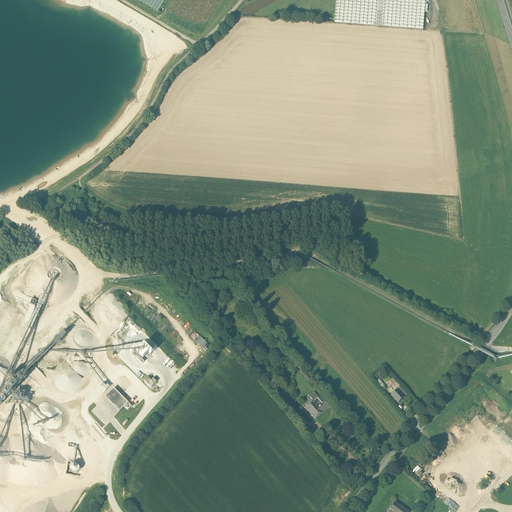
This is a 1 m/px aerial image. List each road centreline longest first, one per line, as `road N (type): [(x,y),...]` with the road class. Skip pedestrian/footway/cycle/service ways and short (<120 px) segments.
road 1 (track): [(165,271),(120,277),(89,268),(73,298),(107,353),(102,368),(76,387),(41,375),(28,356),(34,332),(58,309)]
road 2 (track): [(78,178),(129,134),(197,44),(121,0)]
road 3 (secondary): [(349,511),(511,304)]
road 4 (unclassified): [(118,511),(108,484),(113,453),(155,400)]
